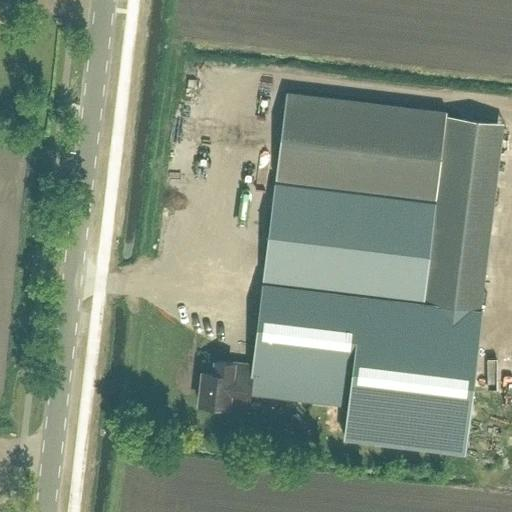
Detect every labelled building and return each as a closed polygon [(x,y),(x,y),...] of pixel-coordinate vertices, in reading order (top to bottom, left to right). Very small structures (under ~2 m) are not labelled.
[(437,195),(446,114),(286,94),(276,175),(437,195)] [(436,202),(275,182),(263,283),(423,302),(436,202)] [(263,283),(252,368),(253,368),(250,393),(349,405),(345,438),(463,452),(481,309),(423,302),(263,283)] [(234,362),(216,360),(215,372),(203,370),(199,403),(248,410),(250,393),(253,368),(252,368),(233,366),(234,362)] [(330,431),(325,431),(320,435),(319,443),(323,448),(340,451),(343,433),(340,432),(342,414),(332,413),(330,431)]
